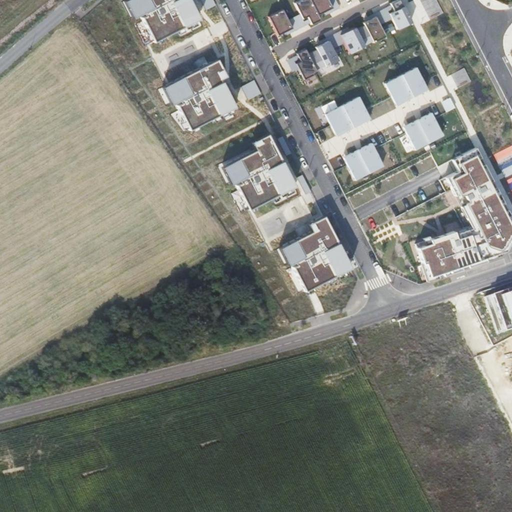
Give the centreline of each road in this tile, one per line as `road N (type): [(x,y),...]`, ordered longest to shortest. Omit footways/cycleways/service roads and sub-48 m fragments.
road 1 (unknown): [(0,434),(328,350),(354,363),(432,511)]
road 2 (residential): [(0,415),(273,351),(389,313)]
road 3 (residential): [(389,313),(234,0)]
road 4 (residential): [(389,313),(511,271)]
